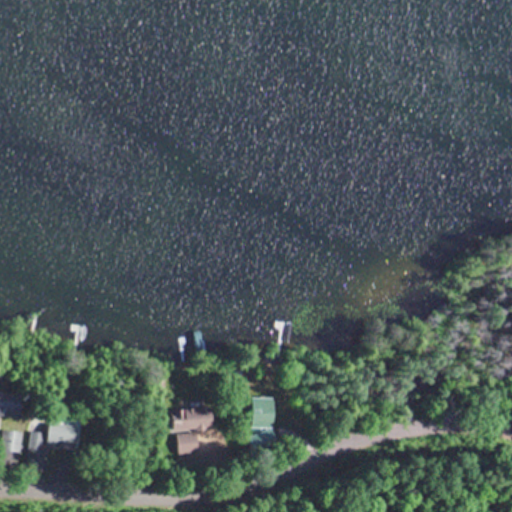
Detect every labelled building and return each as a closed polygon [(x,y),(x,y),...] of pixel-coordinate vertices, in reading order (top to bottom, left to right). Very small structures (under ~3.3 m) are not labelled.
[(251,425),(277,425),(277,397),(251,397),(251,425)] [(9,400),(9,413),(20,413),(20,400),(9,400)] [(182,406),(182,417),(174,417),(174,430),(214,430),(214,406),(182,406)] [(27,430),(22,467),(45,470),(48,444),(78,448),(81,426),(47,421),(46,432),(27,430)] [(0,452),(20,452),(20,430),(0,429),(0,452)]
